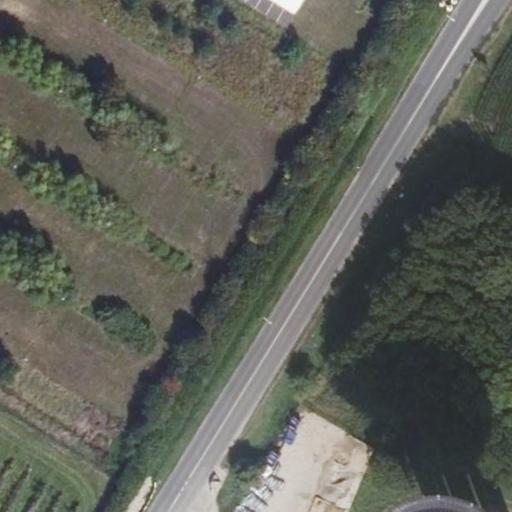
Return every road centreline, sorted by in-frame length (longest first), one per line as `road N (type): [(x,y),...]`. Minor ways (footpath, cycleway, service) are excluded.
road 1 (secondary): [(167,511),(411,120)]
road 2 (secondary): [(411,120),(495,0)]
road 3 (secondary): [(477,0),(411,120)]
